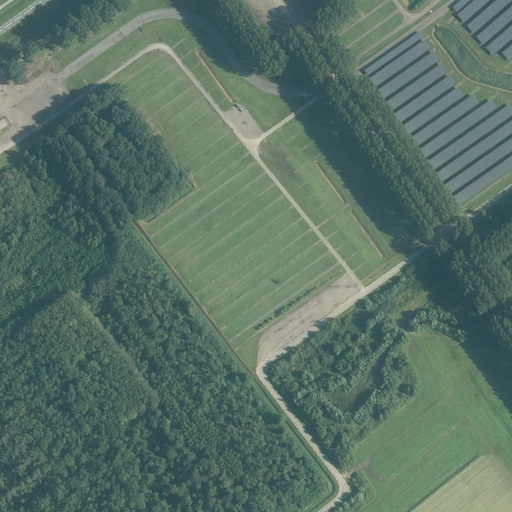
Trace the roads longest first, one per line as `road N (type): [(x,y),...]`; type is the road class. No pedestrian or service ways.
road 1 (unclassified): [(276,0),(446,233),(262,369),(345,486),(322,511)]
road 2 (track): [(26,105),(5,80),(10,66),(104,0)]
